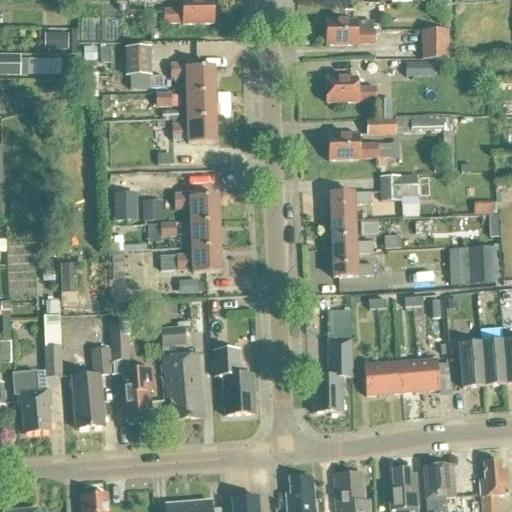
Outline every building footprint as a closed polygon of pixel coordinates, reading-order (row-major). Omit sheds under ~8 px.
[(213,28),(212,2),(181,3),(181,14),(163,14),(163,27),(181,27),(181,28),(213,28)] [(324,24),(324,51),(356,51),(356,49),(374,49),(374,34),(355,34),(355,23),(324,24)] [(421,63),(448,63),(448,34),(420,34),(421,63)] [(44,36),(44,53),(67,53),(68,36),(44,36)] [(151,78),(150,50),(124,51),(125,79),(151,78)] [(0,78),(20,79),(20,58),(0,57),(0,78)] [(62,74),(62,58),(28,58),(28,74),(62,74)] [(404,66),(405,81),(434,81),(433,66),(404,66)] [(185,96),(214,96),(213,70),(186,71),(186,67),(169,68),(170,83),(185,83),(185,96)] [(84,101),(97,101),(97,78),(84,78),(84,101)] [(325,82),(326,107),(358,106),(358,105),(376,105),(376,91),(358,91),(357,81),(325,82)] [(155,96),(156,110),(171,110),(170,96),(155,96)] [(215,121),(214,96),(185,96),(185,100),(179,100),(179,110),(185,110),(186,122),(215,121)] [(377,124),(391,124),(390,102),(376,102),(377,124)] [(366,125),(366,139),(394,138),(394,137),(441,135),(442,157),(446,157),(447,178),(454,178),(453,132),(455,132),(455,119),(394,120),(394,123),(391,124),(377,124),(366,125)] [(186,128),(171,129),(152,129),(152,144),(186,144),(186,148),(215,147),(215,121),(186,122),(186,128)] [(398,147),(377,148),(358,149),(358,139),(327,140),(328,165),(359,164),(359,163),(377,162),(378,170),(386,170),(386,162),(400,161),(399,157),(398,147)] [(417,179),(379,181),(380,205),(401,204),(402,221),(419,220),(418,199),(417,179)] [(330,226),(354,225),(353,208),(369,207),(369,196),(329,198),(330,226)] [(135,197),(112,197),(113,226),(135,226),(135,197)] [(189,226),(218,225),(217,200),(189,201),(189,197),(173,198),(174,213),(188,213),(189,226)] [(139,204),(139,226),(160,226),(160,204),(139,204)] [(491,204),(472,204),(472,218),(492,218),(491,204)] [(489,241),(498,240),(497,218),(488,219),(489,241)] [(218,225),(189,226),(190,252),(219,251),(218,225)] [(354,225),(330,226),(331,254),(371,252),(371,246),(355,246),(354,225)] [(175,226),(159,227),(159,241),(175,240),(175,226)] [(56,233),(39,233),(39,260),(42,260),(42,272),(54,272),(54,260),(56,260),(56,233)] [(384,252),(399,252),(399,240),(383,240),(384,252)] [(190,258),(175,259),(159,259),(160,275),(191,273),(191,277),(220,276),(219,251),(190,252),(190,258)] [(371,252),(331,254),(332,281),(356,280),(373,279),(372,268),(356,269),(355,257),(371,257),(371,252)] [(493,252),(467,253),(469,289),(494,287),(493,252)] [(76,296),(75,267),(61,267),(62,311),(76,311),(75,296),(76,296)] [(192,283),(182,283),(183,297),(197,297),(196,283),(192,283)] [(412,301),(413,310),(421,310),(420,300),(412,301)] [(404,311),(413,310),(412,301),(403,302),(404,311)] [(447,312),(457,311),(456,301),(446,302),(447,312)] [(368,313),(377,312),(376,303),(368,304),(368,313)] [(376,303),(377,312),(385,312),(384,303),(376,303)] [(43,350),(44,381),(61,380),(60,350),(59,350),(57,306),(46,307),(48,350),(43,350)] [(109,326),(109,327),(108,327),(110,365),(112,365),(113,378),(121,377),(125,424),(129,428),(140,427),(144,423),(149,422),(151,422),(148,395),(152,395),(150,371),(139,372),(136,368),(128,369),(127,364),(128,364),(127,339),(131,339),(130,325),(109,326)] [(73,366),(75,382),(71,382),(75,433),(104,430),(99,379),(111,378),(110,365),(108,327),(99,328),(100,336),(101,336),(92,337),(94,353),(89,354),(91,365),(73,366)] [(352,388),(350,328),(326,329),(327,381),(311,381),(312,417),(342,416),(341,388),(352,388)] [(197,358),(175,360),(174,350),(184,349),(183,330),(160,332),(162,350),(161,350),(166,403),(170,402),(172,424),(202,422),(197,358)] [(511,342),(502,344),(505,388),(511,387),(511,342)] [(505,388),(502,344),(480,346),(484,390),(505,388)] [(484,390),(480,346),(458,347),(462,392),(484,390)] [(254,418),(252,378),(239,379),(238,355),(213,356),(214,382),(222,381),(224,420),(254,418)] [(436,363),(417,364),(420,396),(438,394),(436,363)] [(420,396),(417,364),(399,366),(402,397),(420,396)] [(402,397),(399,366),(381,367),(384,399),(402,397)] [(384,399),(381,367),(363,369),(365,400),(384,399)] [(50,407),(49,395),(36,396),(34,375),(11,377),(13,399),(16,399),(17,409),(20,409),(22,437),(50,435),(48,407),(50,407)] [(497,511),(496,500),(508,499),(506,476),(501,476),(500,466),(482,467),(483,484),(478,484),(480,511),(497,511)] [(454,501),(452,469),(422,472),(425,511),(444,511),(444,502),(454,501)] [(416,511),(414,478),(409,479),(409,473),(391,474),(392,490),(387,490),(389,511),(416,511)] [(363,505),(361,477),(333,479),(335,511),(368,511),(368,505),(363,505)] [(306,481),(289,483),(290,498),(285,499),(286,511),(313,511),(311,488),(307,489),(306,481)] [(107,511),(107,498),(80,500),(81,511),(107,511)] [(258,511),(257,501),(231,503),(231,511),(258,511)]
